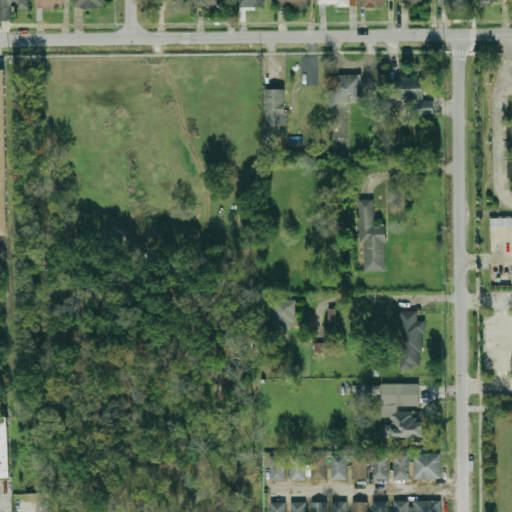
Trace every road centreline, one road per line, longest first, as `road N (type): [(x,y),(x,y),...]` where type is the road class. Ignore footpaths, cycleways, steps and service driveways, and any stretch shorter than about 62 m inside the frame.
road 1 (tertiary): [(511,34),(0,41)]
road 2 (residential): [(462,511),(460,35)]
